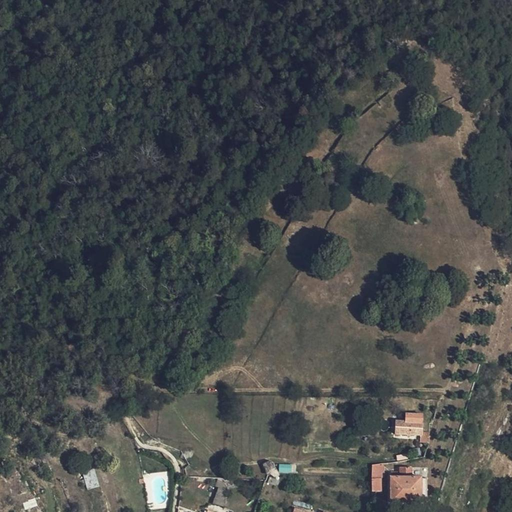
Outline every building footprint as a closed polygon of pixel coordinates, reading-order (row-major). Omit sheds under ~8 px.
[(407,225),(416,226),(416,206),(404,206),(405,216),(407,216),(407,225)] [(405,425),(422,426),(423,418),(406,416),(405,425)] [(421,439),(422,426),(405,425),(396,424),(395,437),(421,439)] [(369,468),(369,481),(370,494),(379,494),(379,483),(382,480),(381,467),(369,468)] [(85,481),(96,478),(94,470),(83,472),(85,481)] [(390,506),(420,507),(420,481),(411,480),(411,471),(399,470),(399,475),(391,475),(390,506)] [(218,488),(213,503),(224,506),(228,492),(218,488)]
